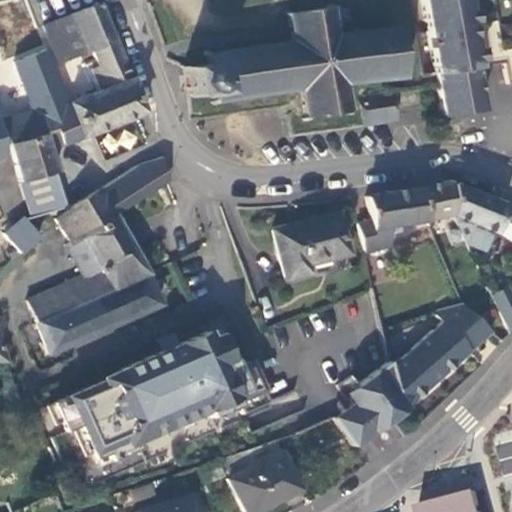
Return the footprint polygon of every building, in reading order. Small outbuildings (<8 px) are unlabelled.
[(462,0),(419,0),(431,73),(437,115),(476,109),(470,67),(472,67),(462,0)] [(178,68),(183,97),(206,94),(207,98),(204,103),(208,106),(211,100),(294,89),(298,115),(296,119),(299,121),(302,117),(337,113),(342,116),(344,112),(340,109),(337,84),(396,75),(389,26),(330,35),(326,10),(329,6),(327,3),(324,7),(287,13),(284,8),(282,11),(284,14),(288,41),(208,53),(203,48),(198,53),(203,58),(204,64),(178,68)] [(111,43),(95,4),(80,10),(65,16),(81,54),(88,51),(94,68),(86,71),(95,93),(67,104),(78,136),(85,134),(139,113),(111,43)] [(53,65),(81,54),(65,16),(38,27),(53,65)] [(391,121),(390,111),(387,96),(387,92),(353,97),(358,126),(391,121)] [(57,145),(78,136),(67,104),(62,106),(48,111),(46,107),(0,121),(0,134),(3,145),(6,145),(16,181),(54,173),(38,136),(51,131),(57,145)] [(160,163),(158,157),(131,166),(53,223),(69,246),(65,250),(80,277),(23,302),(43,354),(155,305),(131,253),(110,216),(164,181),(161,175),(155,164),(160,163)] [(54,173),(16,181),(28,222),(65,212),(54,173)] [(443,183),(412,189),(420,221),(447,216),(443,183)] [(500,205),(443,183),(447,216),(489,232),(500,205)] [(412,189),(361,198),(366,220),(369,233),(373,250),(386,248),(382,228),(420,221),(412,189)] [(343,256),(333,215),(268,232),(280,281),(305,275),(303,267),(343,256)] [(369,233),(366,220),(351,224),(358,253),(373,250),(369,233)] [(17,257),(37,242),(24,226),(21,223),(1,238),(17,257)] [(511,317),(511,305),(501,282),(484,291),(499,325),(511,317)] [(392,389),(402,403),(462,347),(455,340),(475,321),(454,305),(453,302),(425,310),(435,321),(399,355),(384,358),(392,389)] [(455,340),(462,347),(484,327),(475,321),(455,340)] [(104,379),(49,403),(62,432),(75,426),(91,460),(104,454),(107,461),(136,449),(133,441),(203,410),(207,418),(234,405),(238,414),(264,402),(247,362),(221,373),(217,364),(230,358),(218,332),(205,338),(203,332),(176,343),(171,333),(153,341),(157,352),(116,369),(119,377),(106,383),(104,379)] [(0,394),(5,407),(19,402),(0,348),(0,394)] [(384,358),(352,382),(360,392),(347,402),(368,430),(374,425),(402,403),(392,389),(384,358)] [(368,430),(347,402),(336,410),(328,417),(348,445),(357,438),(368,430)] [(272,441),(237,452),(244,468),(224,478),(241,511),(251,511),(295,490),(272,441)] [(481,511),(477,493),(419,509),(420,511),(481,511)] [(193,511),(188,495),(137,511),(193,511)]
